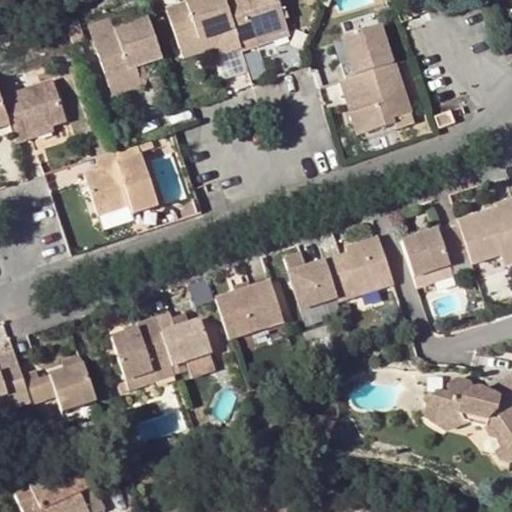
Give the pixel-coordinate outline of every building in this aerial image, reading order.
[(220,0),(205,0),(164,14),(177,52),(198,46),(197,43),(231,32),(220,0)] [(239,53),(240,57),(256,51),(254,44),(283,34),(271,0),(220,0),(231,32),(239,53)] [(77,17),(65,21),(73,46),(85,41),(77,17)] [(110,18),(92,23),(98,39),(115,34),(110,18)] [(160,63),(147,23),(115,34),(98,39),(115,89),(142,80),(139,70),(146,69),(160,63)] [(344,82),(395,66),(381,28),(342,41),(349,64),(344,66),(338,68),(344,82)] [(198,46),(177,52),(180,62),(210,52),(214,61),(239,53),(231,32),(197,43),(198,46)] [(286,41),(283,34),(254,44),(256,51),(286,41)] [(349,64),(342,41),(335,43),(344,66),(349,64)] [(344,82),(339,84),(345,101),(354,97),(360,113),(350,117),(359,139),(396,125),(395,120),(413,114),(395,66),(344,82)] [(148,78),(146,69),(139,70),(142,80),(148,78)] [(142,80),(115,89),(118,98),(145,89),(142,80)] [(10,139),(13,148),(28,144),(25,137),(47,130),(61,126),(49,86),(0,102),(0,109),(5,127),(10,139)] [(450,113),(435,117),(440,129),(454,126),(450,113)] [(416,123),(413,114),(395,120),(396,125),(399,129),(416,123)] [(0,128),(0,142),(10,139),(5,127),(0,128)] [(25,137),(28,144),(48,137),(47,130),(25,137)] [(149,151),(146,143),(109,156),(103,158),(107,170),(80,179),(95,221),(127,211),(130,218),(155,209),(137,155),(149,151)] [(103,158),(75,168),(80,179),(107,170),(103,158)] [(446,260),(466,253),(472,269),(499,258),(502,263),(511,259),(511,203),(498,209),(499,212),(430,236),(421,239),(402,246),(414,281),(449,268),(446,260)] [(418,234),(421,239),(430,236),(427,230),(418,234)] [(350,259),(325,268),(338,305),(338,307),(394,289),(379,242),(348,252),(350,259)] [(505,270),(511,267),(511,259),(502,263),(505,270)] [(338,305),(325,268),(307,274),(301,260),(285,265),(304,316),(338,305)] [(414,281),(418,292),(453,279),(449,268),(414,281)] [(215,305),(229,347),(284,328),(271,287),(215,305)] [(170,318),(155,323),(171,369),(186,365),(210,357),(214,356),(204,323),(188,328),(186,321),(172,325),(170,318)] [(171,369),(155,323),(136,329),(138,334),(127,337),(113,343),(130,395),(156,386),(153,376),(171,369)] [(138,334),(136,329),(125,333),(127,337),(138,334)] [(23,381),(14,355),(0,360),(0,419),(32,409),(23,381)] [(210,357),(186,365),(191,381),(215,373),(210,357)] [(83,368),(80,361),(62,368),(65,375),(83,368)] [(63,416),(96,406),(83,368),(65,375),(50,379),(57,401),(63,416)] [(156,386),(175,380),(171,369),(153,376),(156,386)] [(431,422),(436,431),(449,425),(464,427),(487,428),(493,439),(500,441),(502,447),(502,450),(502,455),(497,458),(503,468),(511,460),(511,374),(500,384),(499,399),(481,399),(480,397),(478,394),(476,392),(468,393),(464,384),(453,382),(445,388),(450,398),(442,402),(449,413),(437,416),(431,422)] [(32,409),(33,410),(48,405),(41,382),(38,376),(23,381),(32,409)] [(50,379),(41,382),(48,405),(57,401),(50,379)] [(344,409),(333,411),(334,423),(346,421),(344,409)] [(449,425),(436,431),(441,438),(464,427),(449,425)] [(103,486),(135,485),(131,450),(124,449),(110,448),(72,446),(79,460),(93,490),(103,486)] [(79,460),(12,493),(21,511),(86,511),(80,497),(93,490),(79,460)] [(103,511),(93,490),(80,497),(86,511),(103,511)]
